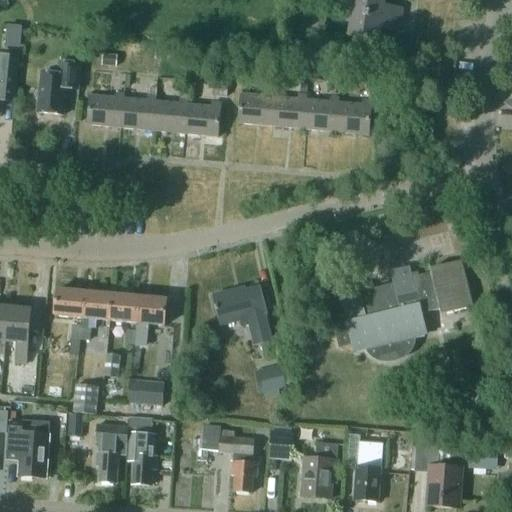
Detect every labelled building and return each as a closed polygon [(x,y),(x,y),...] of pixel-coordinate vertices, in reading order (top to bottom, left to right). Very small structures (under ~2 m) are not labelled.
[(354,0),(352,20),(401,26),(403,9),(386,7),(386,0),(354,0)] [(400,33),(401,26),(352,20),(350,37),(381,42),(383,31),(400,33)] [(117,56),(102,55),(101,67),(116,68),(117,56)] [(17,58),(0,56),(0,110),(2,91),(14,92),(17,58)] [(78,90),(80,65),(58,63),(57,75),(40,74),(37,113),(63,115),(65,89),(78,90)] [(213,84),(212,97),(227,98),(228,85),(213,84)] [(238,126),(271,129),(274,100),(274,95),(266,94),(266,99),(241,97),(238,126)] [(87,128),(120,131),(123,102),(123,97),(116,96),(115,101),(90,99),(87,128)] [(274,100),(271,129),(303,132),(306,102),(306,98),(298,97),(298,102),(274,100)] [(120,131),(152,134),(155,105),(155,100),(148,99),(147,104),(123,102),(120,131)] [(306,102),(303,132),(336,134),(338,105),(338,100),(330,100),(330,104),(306,102)] [(184,137),(187,108),(187,103),(180,102),(179,107),(155,105),(152,134),(184,137)] [(338,105),(336,134),(368,137),(371,108),(370,108),(371,103),(363,102),(362,107),(338,105)] [(187,108),(184,137),(217,140),(220,111),(219,111),(219,106),(212,105),(211,110),(187,108)] [(346,314),(336,316),(339,328),(335,329),(340,348),(353,345),(355,353),(368,350),(376,356),(385,359),(395,359),(396,362),(397,361),(396,359),(404,353),(409,347),(413,338),(426,335),(421,316),(440,311),(441,315),(473,307),(461,260),(429,268),(430,272),(417,276),(418,278),(411,279),(409,269),(393,273),(396,286),(358,296),(357,291),(341,295),(346,314)] [(255,347),(272,343),(265,316),(267,316),(260,289),(234,295),(233,292),(214,297),(221,327),(240,322),(242,329),(250,327),(255,347)] [(83,320),(85,293),(58,291),(55,318),(83,320)] [(96,321),(110,323),(112,296),(85,293),(83,320),(96,321)] [(110,323),(137,325),(139,298),(112,296),(110,323)] [(167,301),(139,298),(137,325),(151,326),(164,327),(167,301)] [(0,342),(6,343),(9,303),(0,302),(0,342)] [(9,303),(6,343),(17,344),(15,364),(26,365),(31,309),(17,308),(18,304),(9,303)] [(96,329),(96,321),(83,320),(82,328),(91,328),(96,329)] [(150,335),(151,326),(137,325),(136,332),(136,334),(135,345),(144,346),(145,335),(150,335)] [(71,341),(81,341),(82,328),(73,327),(71,341)] [(91,328),(82,328),(81,341),(90,342),(91,328)] [(136,334),(136,332),(127,332),(126,345),(135,345),(136,334)] [(120,356),(105,355),(103,377),(118,378),(120,356)] [(287,389),(282,369),(257,375),(261,395),(287,389)] [(20,371),(19,400),(34,401),(36,372),(20,371)] [(164,387),(129,384),(127,404),(162,407),(164,387)] [(99,388),(75,385),(72,414),(96,416),(99,388)] [(82,439),(83,417),(70,416),(68,438),(82,439)] [(152,471),(156,471),(157,459),(153,459),(154,437),(152,437),(153,421),(130,419),(129,429),(128,435),(130,435),(128,458),(135,458),(133,486),(151,487),(152,471)] [(7,452),(20,452),(18,477),(46,479),(48,436),(21,434),(21,423),(9,422),(7,452)] [(491,427),(494,441),(508,438),(504,424),(491,427)] [(129,429),(97,427),(96,445),(101,445),(100,455),(96,454),(95,467),(99,468),(98,484),(115,485),(117,458),(127,458),(128,435),(129,429)] [(220,432),(221,428),(202,427),(200,452),(219,453),(220,432)] [(235,476),(234,493),(252,494),(253,477),(257,477),(258,465),(253,465),(254,441),(234,439),(235,433),(220,432),(219,453),(219,454),(233,455),(232,463),(231,476),(235,476)] [(269,458),(289,460),(291,436),(271,434),(269,458)] [(381,471),(381,470),(383,446),(359,444),(360,437),(348,436),(346,470),(357,471),(354,502),(378,504),(379,488),(380,486),(381,471)] [(418,444),(415,472),(429,473),(426,507),(458,510),(462,469),(437,467),(439,446),(418,444)] [(300,497),(330,500),(331,483),(335,484),(338,447),(317,445),(315,460),(303,459),(300,497)] [(444,447),(443,460),(466,462),(467,449),(444,447)] [(499,451),(469,448),(468,470),(497,472),(499,451)]
